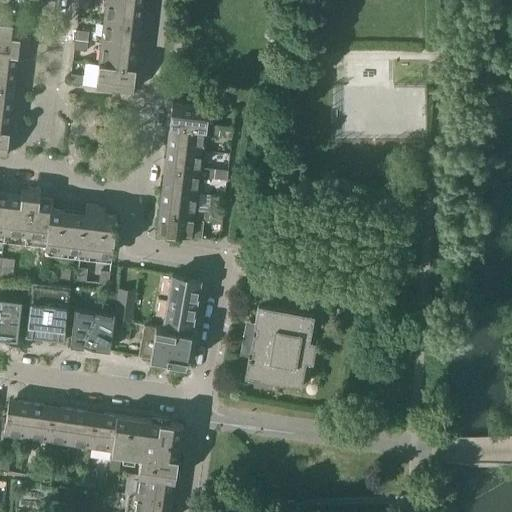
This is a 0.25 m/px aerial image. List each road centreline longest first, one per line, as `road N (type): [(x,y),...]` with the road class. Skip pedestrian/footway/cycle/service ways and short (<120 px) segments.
road 1 (residential): [(201,400),(220,264),(138,247),(131,234),(137,193)]
road 2 (residential): [(201,400),(0,370)]
road 3 (unclassified): [(137,193),(158,0)]
road 4 (residential): [(0,162),(137,193)]
